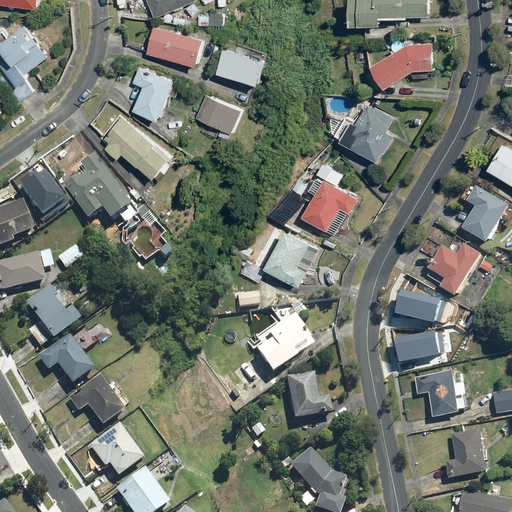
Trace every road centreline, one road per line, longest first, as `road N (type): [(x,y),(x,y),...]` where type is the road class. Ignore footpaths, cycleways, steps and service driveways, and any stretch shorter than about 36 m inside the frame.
road 1 (residential): [(477,0),(482,64),(472,101),(376,275),(369,311),(369,359),(398,511)]
road 2 (residential): [(0,158),(75,100),(100,48),(97,0)]
road 3 (residential): [(75,511),(0,387)]
